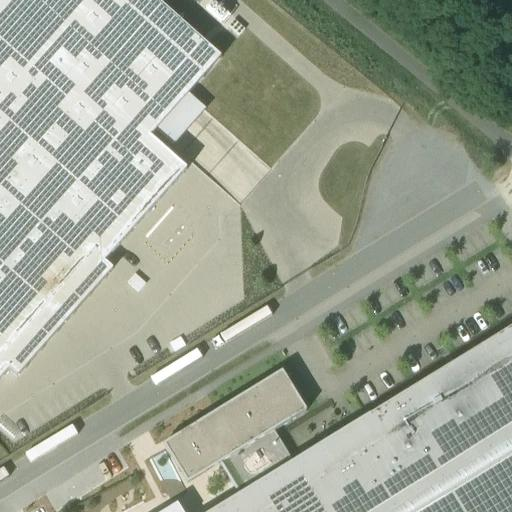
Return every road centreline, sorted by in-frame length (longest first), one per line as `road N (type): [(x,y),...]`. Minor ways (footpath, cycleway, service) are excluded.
road 1 (residential): [(0,490),(378,256)]
road 2 (unclassified): [(328,0),(511,150)]
road 3 (residential): [(378,256),(481,193)]
